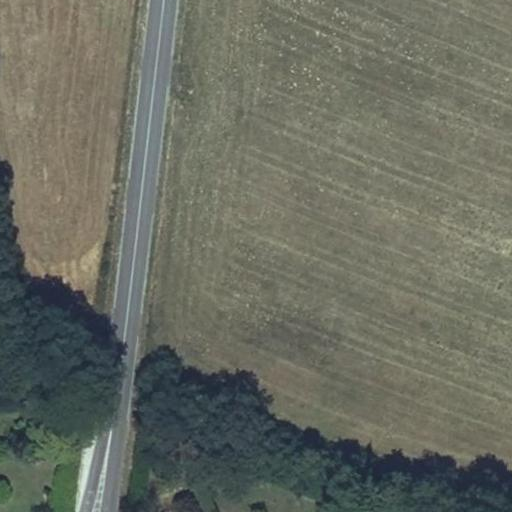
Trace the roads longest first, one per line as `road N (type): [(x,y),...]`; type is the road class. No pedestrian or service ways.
road 1 (tertiary): [(162,0),(116,391)]
road 2 (tertiary): [(116,391),(85,511)]
road 3 (tertiary): [(106,511),(116,391)]
